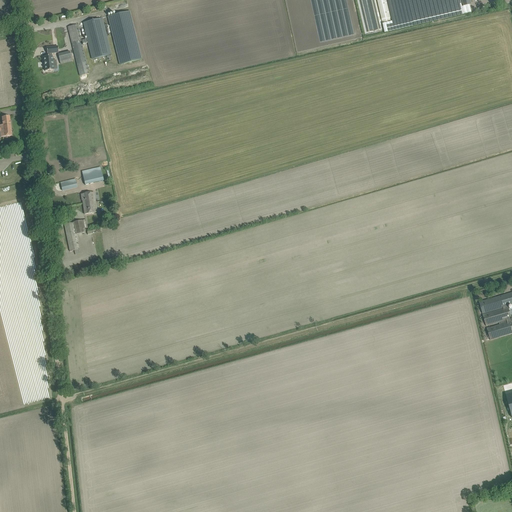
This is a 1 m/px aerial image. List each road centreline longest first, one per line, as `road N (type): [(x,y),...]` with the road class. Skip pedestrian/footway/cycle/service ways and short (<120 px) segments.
road 1 (track): [(511,275),(60,401)]
road 2 (unclassified): [(41,226),(19,27)]
road 3 (track): [(60,401),(41,226)]
